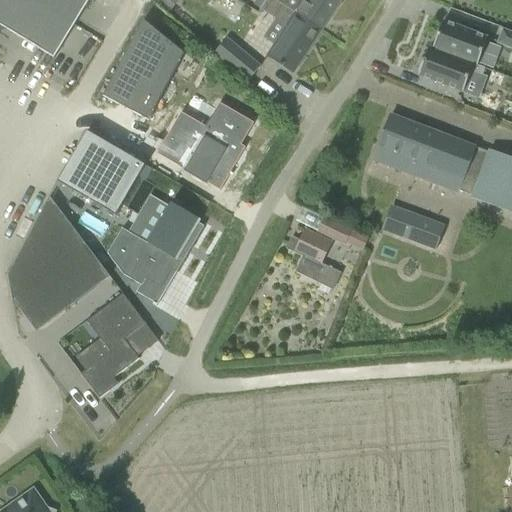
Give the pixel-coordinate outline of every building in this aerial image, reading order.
[(28,0),(0,0),(0,25),(54,59),(74,26),(28,0)] [(28,0),(74,26),(89,0),(28,0)] [(160,0),(157,4),(169,13),(178,0),(160,0)] [(211,0),(208,6),(230,20),(239,7),(228,0),(211,0)] [(266,0),(260,10),(275,20),(286,26),(266,56),(293,74),(320,32),(283,8),(271,0),(266,0)] [(271,0),(283,8),(320,32),(341,0),(271,0)] [(143,20),(102,96),(148,121),(184,53),(143,20)] [(432,48),(469,62),(477,65),(487,38),(443,21),(432,48)] [(511,32),(502,28),(496,44),(511,49),(511,32)] [(247,81),(260,66),(226,38),(214,53),(247,81)] [(485,68),(477,65),(469,62),(432,48),(429,47),(418,76),(459,91),(467,70),(482,76),(485,68)] [(181,113),(156,154),(184,170),(184,171),(206,184),(207,183),(220,191),(230,174),(231,175),(232,174),(226,171),(231,162),(235,165),(245,148),(241,145),(254,123),(219,103),(205,127),(181,113)] [(373,160),(456,191),(455,193),(457,194),(457,193),(472,199),(472,198),(511,213),(511,161),(489,152),(489,153),(476,148),(476,147),(390,115),(373,160)] [(87,131),(57,182),(116,216),(145,165),(87,131)] [(49,197),(8,275),(12,300),(36,332),(109,277),(49,197)] [(125,231),(112,257),(127,279),(145,290),(149,283),(165,292),(174,273),(180,276),(204,227),(199,224),(200,220),(171,203),(150,246),(125,231)] [(414,216),(406,239),(436,250),(445,226),(414,216)] [(344,244),(346,240),(364,248),(369,239),(324,218),(318,232),(344,244)] [(305,230),(300,241),(292,237),(286,249),(303,257),(296,272),(333,289),(341,273),(321,263),(331,242),(305,230)] [(85,371),(81,374),(99,399),(109,391),(118,385),(117,383),(113,378),(139,359),(124,340),(145,324),(123,294),(86,321),(100,339),(110,352),(85,371)] [(54,511),(45,509),(33,491),(1,511),(54,511)]
